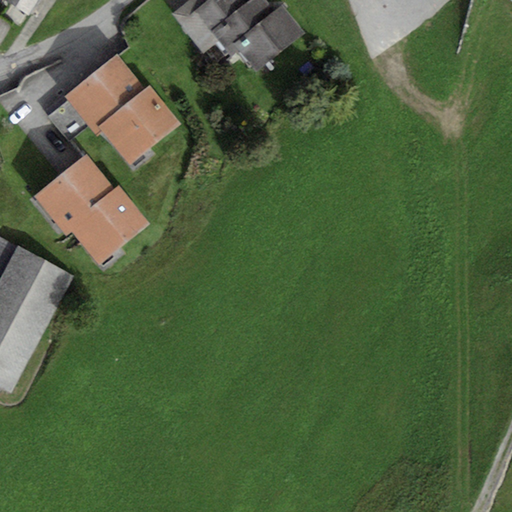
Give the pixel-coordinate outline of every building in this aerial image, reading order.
[(12,0),(8,7),(35,23),(48,0),(61,0),(78,9),(82,0),(12,0)] [(273,0),(197,0),(173,20),(205,58),(221,45),(255,87),(309,43),(273,0)] [(119,63),(67,105),(99,146),(105,141),(128,171),(181,130),(149,90),(144,94),(119,63)] [(89,163),(36,205),(66,243),(73,238),(101,273),(154,231),(121,189),(114,195),(89,163)] [(76,284),(22,255),(0,294),(0,395),(12,402),(76,284)]
